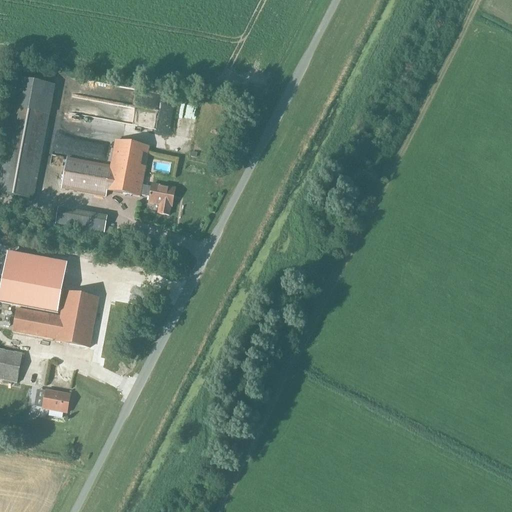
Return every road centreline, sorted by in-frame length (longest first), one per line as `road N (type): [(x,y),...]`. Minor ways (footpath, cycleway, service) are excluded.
road 1 (track): [(149,511),(160,490),(203,460),(206,402),(265,286),(309,257),(306,206),(414,0)]
road 2 (unclassified): [(74,511),(336,0)]
road 3 (track): [(476,0),(217,511)]
